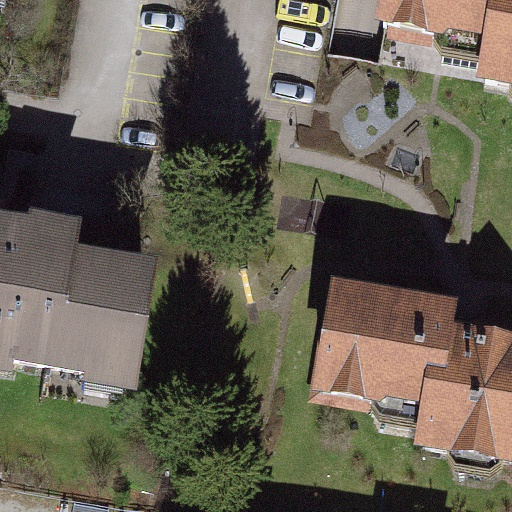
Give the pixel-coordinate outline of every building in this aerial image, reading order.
[(511,0),(401,0),(396,35),(508,52),(511,32),(511,0)] [(511,32),(508,52),(502,88),(511,89),(511,32)] [(22,226),(0,222),(0,372),(37,378),(38,366),(167,386),(187,260),(101,246),(105,221),(24,209),(22,226)] [(485,303),(352,282),(333,403),(445,420),(455,368),(474,371),(482,327),(485,303)] [(455,368),(445,420),(438,456),(511,469),(511,332),(482,327),(474,371),(455,368)]
